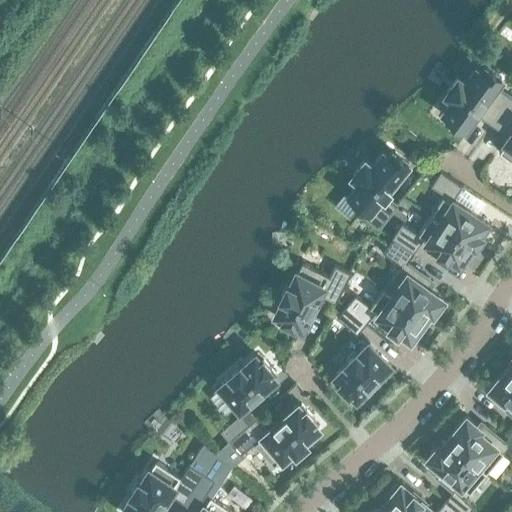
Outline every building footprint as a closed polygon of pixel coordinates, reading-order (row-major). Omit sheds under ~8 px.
[(476,66),(465,81),(459,77),(446,94),(453,98),(443,111),(465,127),(476,112),(492,123),(511,96),(502,89),(501,90),(495,86),(501,77),(486,65),(482,70),(476,66)] [(505,141),(499,150),(511,159),(511,96),(492,123),(509,135),(504,141),(505,141)] [(348,193),(360,203),(355,209),(378,228),(397,205),(384,195),(391,186),(390,185),(408,162),(393,150),(389,154),(384,150),(372,164),(365,158),(351,175),(358,180),(348,193)] [(476,212),(465,205),(464,206),(453,199),(462,185),(440,170),(431,184),(444,193),(430,214),(476,244),(483,234),(480,232),(487,221),(475,214),(476,212)] [(418,233),(401,222),(393,236),(415,250),(424,237),(427,239),(425,241),(438,249),(437,250),(446,256),(447,255),(460,263),(461,261),(463,262),(475,244),(475,245),(476,244),(430,214),(418,233)] [(402,267),(387,285),(425,317),(430,310),(433,312),(443,298),(427,286),(433,279),(407,261),(415,250),(393,236),(382,249),(386,253),(402,267)] [(274,313),(282,317),(281,319),(293,325),(294,323),(302,327),(318,294),(335,302),(351,271),(334,262),(329,274),(301,261),(297,270),(296,270),(289,283),(286,282),(280,295),(282,297),(274,313)] [(425,317),(387,285),(370,306),(355,293),(346,304),(366,321),(375,310),(378,312),(377,313),(389,322),(388,323),(397,330),(398,329),(410,338),(412,335),(414,337),(423,325),(421,323),(425,317)] [(365,322),(345,305),(337,316),(357,332),(365,322)] [(368,341),(358,351),(355,349),(345,360),(347,362),(334,375),(340,381),(339,382),(353,397),(355,395),(356,397),(369,384),(370,386),(371,384),(370,383),(377,376),(378,377),(380,376),(378,374),(390,363),(368,341)] [(230,374),(219,384),(242,410),(220,429),(229,439),(256,416),(245,403),(275,376),(274,374),(276,373),(263,358),(261,359),(255,352),(241,364),(239,362),(228,372),(230,374)] [(502,372),(489,387),(502,397),(498,402),(511,413),(511,367),(508,365),(502,372)] [(256,416),(229,439),(240,452),(254,441),(274,464),(282,457),(294,448),(296,450),(307,440),(305,438),(319,426),(313,420),(315,418),(301,403),(300,404),(298,403),(267,429),(256,416)] [(454,430),(447,437),(486,469),(508,442),(511,445),(511,430),(504,439),(482,421),(478,425),(466,415),(453,430),(454,430)] [(439,443),(427,456),(442,469),(436,475),(453,489),(446,497),(463,511),(465,511),(473,503),(464,496),(486,469),(447,437),(441,445),(439,443)] [(156,511),(170,492),(183,501),(203,471),(189,462),(181,476),(155,459),(149,468),(149,467),(141,480),(138,478),(130,491),(132,493),(122,508),(128,511),(156,511)] [(203,471),(183,501),(195,509),(215,479),(203,471)] [(397,482),(382,500),(384,501),(397,511),(463,511),(446,497),(433,511),(432,511),(430,510),(432,508),(420,498),(421,497),(413,490),(412,491),(401,481),(399,483),(397,482)] [(195,511),(234,511),(235,511),(209,494),(203,503),(202,502),(195,511)] [(377,505),(371,511),(397,511),(384,501),(379,507),(377,505)]
